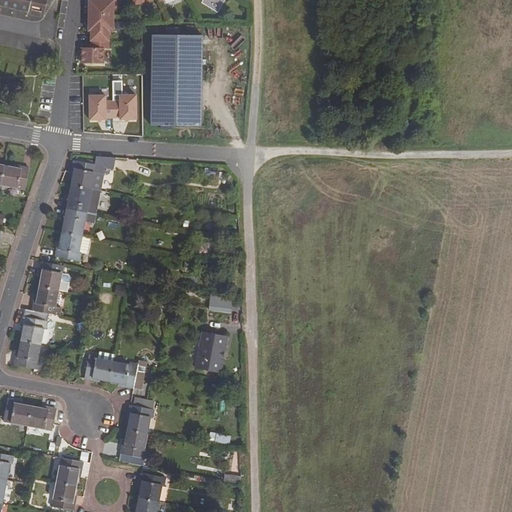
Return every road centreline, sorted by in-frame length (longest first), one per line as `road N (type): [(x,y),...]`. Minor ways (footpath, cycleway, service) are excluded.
road 1 (track): [(256,511),(249,153)]
road 2 (track): [(511,152),(249,153)]
road 3 (residential): [(0,335),(61,142)]
road 4 (residential): [(0,379),(67,393),(90,414),(97,475)]
road 5 (track): [(249,153),(255,0)]
road 6 (residential): [(61,142),(77,0)]
